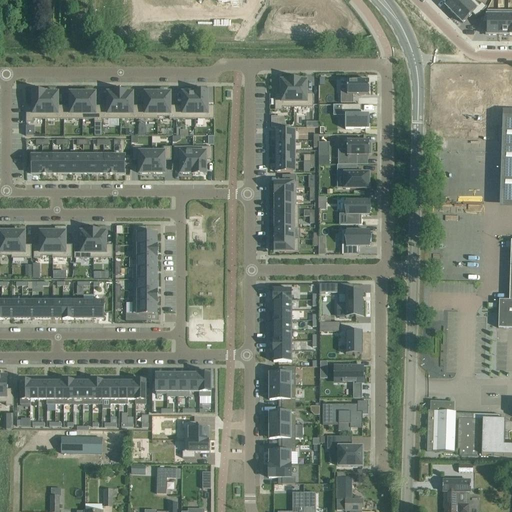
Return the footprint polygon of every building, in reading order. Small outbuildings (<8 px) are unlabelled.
[(452,0),(446,7),(454,15),(469,0),(452,0)] [(473,0),(469,0),(454,15),(462,24),(472,14),(476,18),(487,8),(482,3),(480,6),(473,0)] [(484,17),(481,23),(487,23),(487,34),(498,34),(498,13),(487,13),(487,17),(484,17)] [(508,13),(498,13),(498,34),(508,34),(508,13)] [(508,88),(509,70),(489,69),(489,87),(508,88)] [(475,98),(474,78),(444,79),(445,99),(475,98)] [(275,95),(275,111),(282,111),(282,108),(294,108),(294,80),(288,80),(288,81),(282,81),(282,95),(275,95)] [(294,80),(294,108),(313,108),(313,95),(307,95),(307,81),(301,81),(301,80),(294,80)] [(341,91),(341,104),(353,103),(353,95),(368,95),(369,95),(369,81),(368,81),(348,81),(347,81),(347,91),(341,91)] [(26,107),(26,123),(34,123),(34,120),(45,120),(45,92),(33,92),(33,107),(26,107)] [(45,92),(45,120),(64,120),(64,107),(58,107),(58,94),(46,94),(46,92),(45,92)] [(101,107),(101,123),(102,123),(102,120),(120,120),(120,92),(114,92),(114,94),(108,94),(108,107),(101,107)] [(120,92),(120,120),(139,120),(139,107),(133,107),(133,93),(127,93),(127,92),(120,92)] [(176,107),(176,120),(195,120),(195,92),(195,93),(191,93),(191,92),(184,92),(184,93),(183,93),(183,107),(176,107)] [(195,92),(195,120),(214,120),(214,107),(208,107),(208,92),(195,92)] [(139,107),(139,120),(158,120),(158,93),(145,93),(145,107),(139,107)] [(158,93),(158,120),(158,117),(170,117),(170,120),(176,120),(176,107),(170,107),(170,93),(158,93)] [(64,107),(64,120),(83,120),(83,94),(70,94),(70,107),(64,107)] [(83,94),(83,120),(95,120),(95,123),(101,123),(101,107),(95,107),(95,94),(83,94)] [(333,106),(333,116),(345,116),(345,130),(369,130),(369,116),(361,116),(360,116),(360,113),(361,113),(361,106),(341,106),(333,106)] [(500,194),(499,199),(511,199),(511,113),(502,113),(500,194)] [(272,117),(272,128),(281,128),(281,117),(272,117)] [(277,131),(277,142),(295,142),(295,131),(277,131)] [(276,142),(277,142),(277,152),(295,152),(295,142),(277,142),(276,142)] [(338,151),(338,166),(357,166),(357,157),(365,157),(369,157),(369,155),(369,150),(371,150),(371,143),(369,143),(369,142),(347,142),(347,151),(338,151)] [(133,148),(133,161),(140,161),(140,174),(152,174),(152,150),(140,150),(140,148),(133,148)] [(152,150),(152,174),(165,174),(165,161),(171,161),(171,148),(164,148),(164,150),(152,150)] [(174,148),(174,161),(181,161),(181,174),(193,174),(193,175),(193,148),(174,148)] [(193,148),(193,175),(206,175),(206,161),(212,161),(212,148),(193,148)] [(276,162),(276,163),(277,163),(295,162),(295,152),(277,152),(277,162),(276,162)] [(63,156),(52,157),(53,175),(63,174),(63,175),(63,156)] [(73,156),(63,156),(63,175),(63,174),(73,174),(73,156)] [(83,156),(73,156),(73,174),(83,174),(83,156)] [(94,156),(83,156),(83,174),(93,174),(94,174),(94,156)] [(104,156),(94,156),(94,174),(104,174),(104,156)] [(114,156),(104,156),(104,174),(109,174),(114,174),(114,156)] [(124,156),(114,156),(114,174),(125,174),(124,156)] [(32,157),(32,175),(42,175),(42,157),(32,157)] [(52,157),(42,157),(42,175),(48,175),(53,175),(52,157)] [(330,166),(330,157),(319,157),(319,166),(330,166)] [(277,163),(277,173),(295,173),(295,162),(277,163)] [(338,166),(337,166),(337,174),(344,174),(344,189),(344,190),(369,190),(369,174),(361,174),(361,171),(357,171),(357,166),(338,166)] [(437,166),(437,182),(477,182),(477,167),(437,166)] [(275,183),(275,195),(296,195),(296,176),(283,176),(283,183),(275,183)] [(482,191),(438,190),(437,202),(482,203),(482,191)] [(275,195),(275,206),(299,206),(296,206),(296,195),(275,195)] [(340,214),(340,226),(359,226),(359,225),(359,216),(361,216),(369,216),(369,202),(347,201),(347,214),(340,214)] [(275,217),(275,218),(299,218),(299,206),(275,206),(275,217)] [(275,218),(275,229),(299,229),(299,218),(275,218)] [(133,228),(133,246),(156,246),(156,234),(146,234),(146,228),(133,228)] [(275,240),(298,240),(300,240),(300,229),(299,229),(275,229),(275,240)] [(53,232),(53,259),(72,259),(72,246),(65,246),(65,232),(64,232),(64,231),(56,231),(56,232),(53,232)] [(81,246),(74,246),(75,259),(93,259),(93,231),(87,231),(87,232),(81,232),(81,246)] [(93,231),(93,259),(113,259),(112,246),(106,246),(106,232),(100,232),(100,231),(93,231)] [(0,258),(1,259),(0,256),(12,256),(12,259),(12,232),(0,232),(0,258)] [(12,232),(12,259),(31,259),(31,246),(25,246),(25,232),(12,232)] [(40,246),(34,246),(34,259),(41,259),(41,256),(52,256),(52,259),(53,259),(53,232),(40,232),(40,246)] [(343,232),(343,256),(359,256),(359,247),(369,247),(369,243),(371,243),(371,236),(369,236),(369,232),(343,232)] [(275,240),(275,252),(298,252),(298,240),(275,240)] [(499,301),(498,329),(511,329),(511,240),(511,241),(509,301),(499,301)] [(133,246),(133,258),(156,258),(156,246),(133,246)] [(135,269),(133,269),(156,269),(156,258),(133,258),(135,258),(135,269)] [(133,269),(133,280),(156,280),(156,269),(133,269)] [(133,280),(133,292),(156,292),(156,280),(133,280)] [(353,285),(325,285),(325,294),(337,294),(346,294),(346,305),(338,305),(338,317),(363,317),(362,293),(353,293),(353,285)] [(273,290),(273,301),(291,301),(291,290),(273,290)] [(133,292),(133,303),(156,303),(156,292),(133,292)] [(331,298),(319,298),(320,322),(332,322),(331,298)] [(273,301),(273,302),(273,301),(273,311),(291,311),(291,301),(273,301)] [(3,302),(2,320),(13,320),(13,302),(3,302)] [(13,302),(13,320),(23,320),(23,302),(13,302)] [(23,302),(23,320),(33,320),(33,302),(23,302)] [(33,302),(33,320),(43,320),(43,302),(33,302)] [(43,302),(43,320),(53,320),(53,302),(43,302)] [(53,302),(53,320),(63,320),(64,321),(64,302),(53,302)] [(64,302),(64,321),(74,321),(74,320),(74,302),(64,302)] [(74,302),(74,320),(84,320),(84,302),(74,302)] [(84,302),(84,320),(94,320),(94,302),(84,302)] [(94,302),(94,320),(104,320),(104,302),(94,302)] [(126,315),(126,322),(146,322),(146,315),(156,315),(156,303),(133,303),(133,315),(126,315)] [(291,311),(273,311),(273,321),(291,321),(291,311)] [(291,321),(273,321),(273,332),(291,332),(291,321)] [(341,323),(324,323),(324,333),(341,332),(341,323)] [(273,341),(273,342),(291,342),(291,332),(273,332),(273,341)] [(362,332),(346,332),(346,355),(363,355),(362,332)] [(291,342),(273,342),(273,352),(291,352),(291,342)] [(291,363),(291,352),(273,353),(274,363),(291,363)] [(362,367),(335,367),(335,383),(353,383),(361,383),(361,376),(362,376),(362,367)] [(268,377),(268,385),(270,385),(270,387),(295,387),(295,368),(282,368),(282,374),(269,374),(269,377),(268,377)] [(189,375),(189,398),(189,393),(199,393),(199,398),(200,398),(200,374),(199,374),(199,375),(189,375)] [(200,374),(200,398),(211,398),(211,374),(200,374)] [(0,375),(0,403),(6,403),(6,406),(13,406),(13,390),(7,390),(7,377),(2,377),(2,375),(0,375)] [(167,375),(156,375),(156,395),(167,395),(167,398),(167,375)] [(167,375),(167,398),(178,398),(178,375),(167,375)] [(178,375),(178,398),(189,398),(189,375),(178,375)] [(20,382),(20,405),(30,405),(30,382),(20,382)] [(30,382),(30,405),(31,405),(31,401),(39,401),(39,382),(31,382),(30,382)] [(39,382),(39,401),(47,401),(47,405),(47,382),(39,382)] [(47,405),(47,411),(55,411),(55,405),(55,382),(47,382),(47,405)] [(55,382),(55,405),(64,405),(64,382),(63,382),(55,382)] [(64,382),(64,405),(73,405),(73,382),(64,382)] [(73,382),(73,405),(83,405),(83,382),(74,382),(73,382)] [(92,382),(83,382),(83,405),(93,405),(93,382),(92,382)] [(93,382),(93,405),(102,405),(102,382),(93,382)] [(102,382),(102,405),(103,405),(103,401),(110,401),(110,405),(111,405),(111,382),(103,382),(102,382)] [(111,382),(111,405),(119,405),(119,382),(111,382)] [(119,382),(119,405),(127,406),(127,382),(119,382)] [(127,382),(127,406),(128,406),(128,401),(135,401),(135,406),(136,406),(136,382),(135,382),(127,382)] [(136,382),(136,406),(146,406),(146,382),(136,382)] [(270,387),(270,401),(282,401),(282,407),(295,407),(295,387),(270,387)] [(437,452),(454,453),(455,419),(459,419),(458,450),(459,450),(459,456),(468,456),(468,460),(477,461),(479,420),(483,420),(481,455),(511,456),(511,445),(504,445),(505,420),(500,420),(500,416),(455,414),(455,412),(452,412),(452,409),(453,409),(453,404),(432,403),(432,409),(432,411),(428,411),(427,452),(436,452),(436,453),(437,453),(437,452)] [(322,405),(322,426),(339,426),(339,424),(350,424),(350,429),(362,429),(362,415),(362,412),(358,412),(358,405),(357,405),(322,405)] [(282,413),(269,413),(269,426),(295,426),(295,407),(282,407),(282,413)] [(167,436),(167,442),(199,442),(199,436),(209,436),(209,424),(185,424),(185,436),(167,436)] [(295,426),(269,426),(270,440),(282,439),(282,446),(295,446),(295,426)] [(61,437),(61,454),(101,455),(102,438),(61,437)] [(351,437),(327,437),(327,450),(331,450),(338,450),(338,463),(338,467),(362,467),(362,449),(356,449),(356,447),(351,447),(351,437)] [(167,442),(167,448),(185,448),(185,460),(209,460),(209,448),(199,448),(199,442),(167,442)] [(269,465),(291,465),(291,453),(295,453),(295,446),(282,446),(282,452),(269,452),(269,465)] [(333,451),(319,451),(320,483),(333,483),(333,451)] [(291,465),(269,465),(269,479),(282,479),(282,485),(295,485),(295,478),(291,478),(291,465)] [(459,465),(458,473),(473,474),(473,465),(459,465)] [(131,466),(131,474),(145,475),(146,467),(131,466)] [(157,469),(157,495),(166,495),(167,479),(176,479),(176,470),(157,469)] [(112,478),(114,474),(108,470),(105,474),(112,478)] [(203,473),(202,490),(211,490),(211,473),(203,473)] [(446,508),(445,511),(469,511),(469,505),(457,505),(457,493),(471,493),(471,480),(442,480),(442,493),(444,493),(444,508),(446,508)] [(287,485),(273,485),(272,510),(286,511),(287,485)] [(352,486),(336,485),(336,500),(337,500),(337,511),(345,511),(354,511),(353,511),(361,511),(361,501),(352,501),(352,486)] [(104,491),(104,507),(112,507),(112,497),(117,497),(117,492),(112,492),(104,491)] [(295,493),(295,509),(304,509),(304,493),(295,493)] [(304,493),(304,509),(303,511),(315,511),(315,493),(304,493)] [(51,497),(50,511),(58,511),(59,497),(51,497)]
